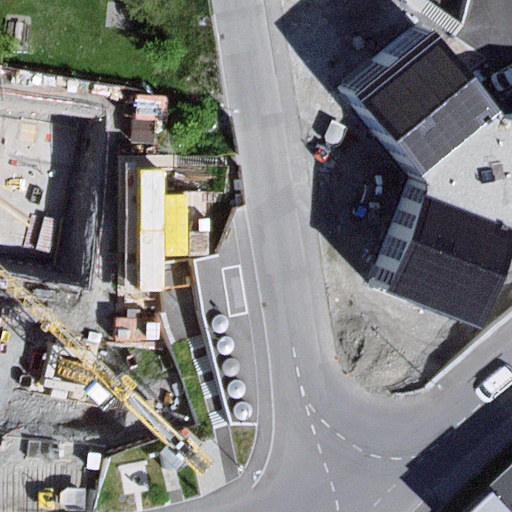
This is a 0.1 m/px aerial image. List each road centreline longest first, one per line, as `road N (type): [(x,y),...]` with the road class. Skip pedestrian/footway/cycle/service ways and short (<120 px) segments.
road 1 (residential): [(336,511),(316,492),(238,0)]
road 2 (residential): [(511,379),(363,511)]
